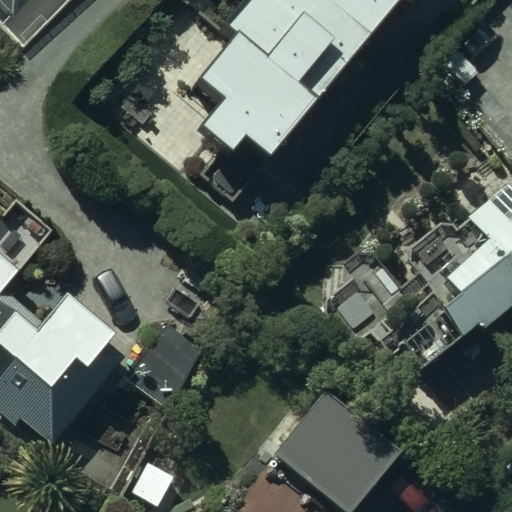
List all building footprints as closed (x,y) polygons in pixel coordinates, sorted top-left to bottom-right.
[(0,0),(0,9),(13,22),(34,0),(0,0)] [(214,117),(192,143),(222,170),(237,153),(260,173),(315,112),(310,108),(407,0),(239,0),(244,5),(214,39),(227,50),(188,94),(214,117)] [(475,335),(480,341),(511,315),(511,192),(460,234),(479,257),(436,292),(451,311),(434,324),(455,351),(475,335)] [(0,423),(11,433),(15,429),(49,457),(123,367),(58,313),(41,334),(0,299),(0,294),(12,279),(0,269),(0,423)] [(165,330),(120,383),(170,417),(200,358),(165,330)] [(322,403),(269,462),(331,511),(355,511),(395,463),(322,403)]
